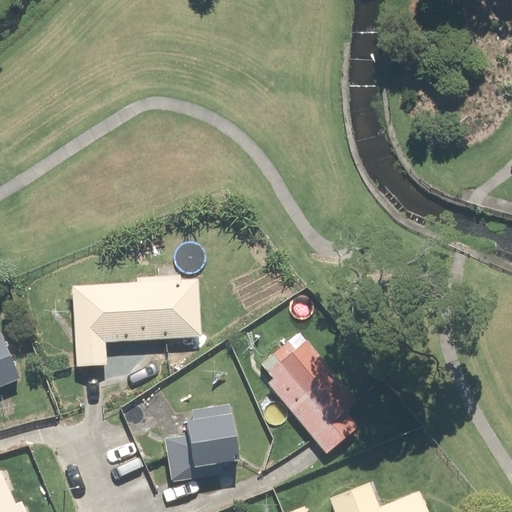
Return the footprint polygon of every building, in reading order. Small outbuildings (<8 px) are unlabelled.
[(136,285),(70,288),(73,370),(105,368),(104,344),(198,340),(195,283),(178,283),(178,278),(135,280),(136,285)] [(0,388),(17,382),(0,340),(0,388)] [(271,382),(266,386),(323,456),(357,428),(346,414),(355,406),(304,343),(293,351),(287,343),(258,366),(271,382)] [(191,423),(183,425),(185,438),(162,442),(169,484),(222,476),(220,467),(237,464),(228,407),(189,413),(191,423)] [(0,473),(0,511),(23,511),(20,505),(15,508),(0,473)] [(325,502),(329,511),(424,511),(417,494),(377,510),(367,486),(325,502)]
